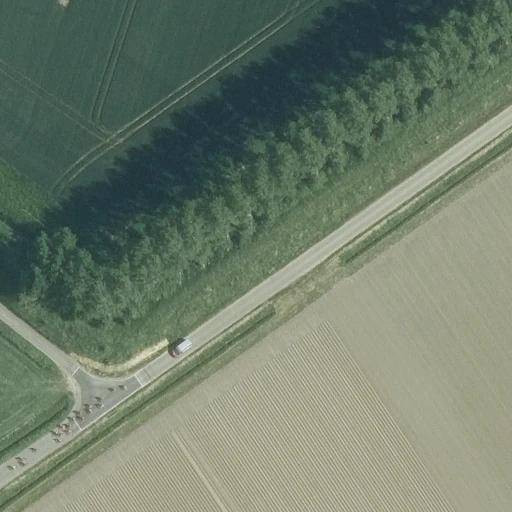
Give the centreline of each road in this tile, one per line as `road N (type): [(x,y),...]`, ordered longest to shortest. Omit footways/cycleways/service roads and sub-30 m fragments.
road 1 (unclassified): [(511,108),(108,402)]
road 2 (unclassified): [(108,402),(0,313)]
road 3 (unclassified): [(108,402),(0,481)]
